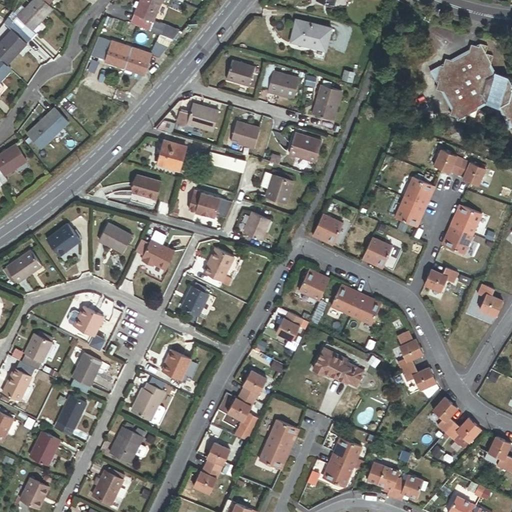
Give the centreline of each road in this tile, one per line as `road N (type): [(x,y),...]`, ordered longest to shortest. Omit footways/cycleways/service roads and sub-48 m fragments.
road 1 (residential): [(159,511),(296,244),(409,297)]
road 2 (secondary): [(170,85),(103,156),(0,238)]
road 3 (residential): [(59,511),(156,315)]
road 4 (residential): [(0,359),(34,299),(90,284),(156,315)]
road 5 (residential): [(0,137),(105,0)]
road 6 (residential): [(287,116),(170,85)]
